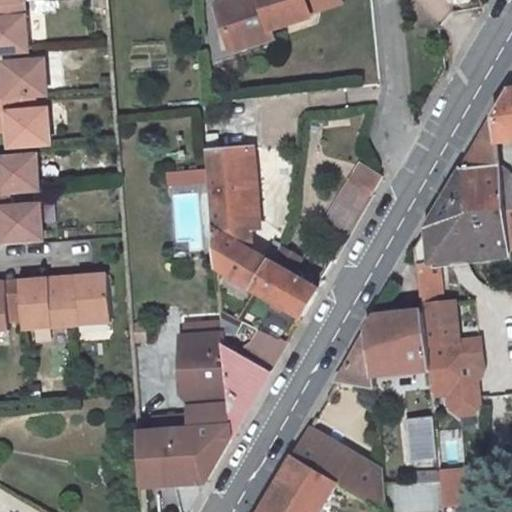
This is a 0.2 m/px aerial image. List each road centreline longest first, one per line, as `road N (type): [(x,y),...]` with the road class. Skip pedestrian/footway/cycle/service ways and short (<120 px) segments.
road 1 (secondary): [(407,208),(229,511)]
road 2 (residential): [(383,0),(407,208)]
road 3 (secondary): [(511,27),(407,208)]
